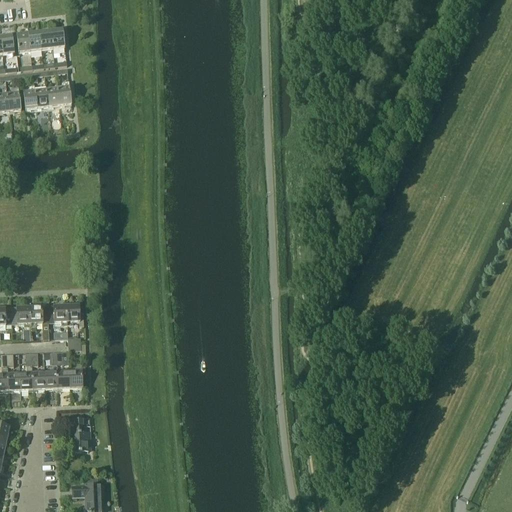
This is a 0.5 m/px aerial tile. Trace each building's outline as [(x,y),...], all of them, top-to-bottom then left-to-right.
[(50,34),(52,52),(64,51),(62,32),(50,34)] [(39,35),(41,54),(52,52),(50,34),(39,35)] [(27,37),(30,55),(41,54),(39,35),(27,37)] [(18,57),(30,55),(27,37),(15,38),(18,57)] [(0,40),(0,43),(2,58),(14,57),(12,39),(0,40)] [(57,91),(59,110),(71,108),(68,84),(62,85),(62,90),(57,91)] [(22,95),(24,114),(37,112),(34,94),(34,89),(28,89),(29,94),(22,95)] [(7,97),(9,115),(21,114),(18,90),(12,91),(12,96),(7,97)] [(46,92),(48,111),(59,110),(57,91),(46,92)] [(34,94),(37,112),(48,111),(46,92),(34,94)] [(0,97),(0,116),(9,115),(7,97),(0,97)] [(47,309),(48,327),(60,326),(60,329),(67,329),(66,309),(55,310),(55,308),(47,309)] [(29,310),(30,330),(36,330),(36,327),(48,327),(47,309),(42,309),(42,310),(29,310)] [(66,309),(67,329),(73,328),(73,326),(79,325),(79,330),(83,329),(83,316),(79,316),(78,309),(66,309)] [(0,311),(0,328),(11,328),(10,310),(4,310),(4,312),(0,311)] [(10,310),(11,328),(23,328),(24,331),(30,330),(29,310),(17,311),(17,310),(10,310)] [(26,376),(19,376),(20,394),(32,393),(31,356),(25,357),(26,376)] [(31,356),(32,393),(45,392),(44,375),(38,376),(38,373),(32,373),(31,369),(38,369),(37,356),(31,356)] [(6,357),(8,394),(20,394),(19,376),(13,377),(13,374),(7,374),(7,370),(13,370),(13,357),(6,357)] [(69,374),(69,391),(82,391),(81,371),(74,371),(74,374),(69,374)] [(44,375),(45,392),(57,392),(56,372),(50,373),(51,375),(44,375)] [(56,372),(57,392),(69,391),(69,374),(62,375),(62,372),(56,372)] [(67,423),(68,441),(70,441),(70,455),(91,454),(90,435),(79,435),(78,430),(89,429),(89,422),(67,423)] [(0,428),(0,440),(7,442),(9,430),(0,428)] [(85,511),(101,511),(101,488),(72,489),(72,500),(85,499),(85,511)]
